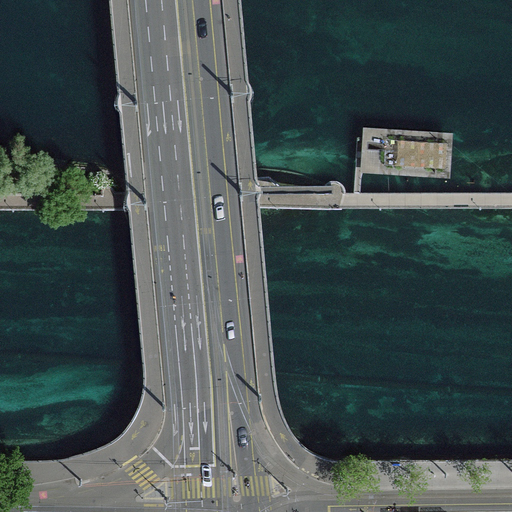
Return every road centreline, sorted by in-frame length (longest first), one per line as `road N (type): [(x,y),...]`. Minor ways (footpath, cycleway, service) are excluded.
road 1 (secondary): [(252,511),(204,0)]
road 2 (secondary): [(160,0),(196,398)]
road 3 (residential): [(196,398),(158,463),(72,509)]
